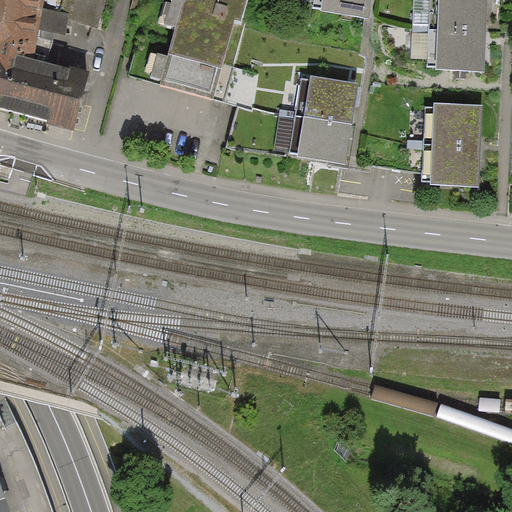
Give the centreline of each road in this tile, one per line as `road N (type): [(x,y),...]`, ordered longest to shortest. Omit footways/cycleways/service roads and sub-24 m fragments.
road 1 (tertiary): [(0,145),(236,208),(511,244)]
road 2 (secondary): [(93,511),(0,309)]
